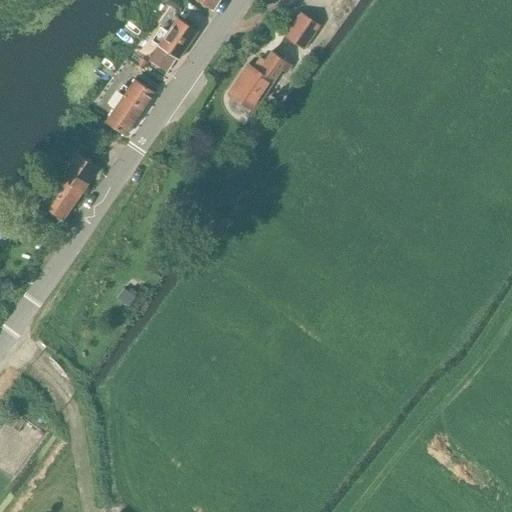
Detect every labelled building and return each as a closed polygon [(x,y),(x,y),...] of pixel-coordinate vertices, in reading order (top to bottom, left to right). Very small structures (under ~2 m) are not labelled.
[(167,0),(166,4),(168,5),(175,9),(180,2),(176,0),(167,0)] [(198,0),(212,10),(219,0),(198,0)] [(304,50),(321,26),(301,12),(285,36),(304,50)] [(158,46),(150,59),(152,61),(167,71),(176,58),(178,60),(198,32),(178,18),(168,32),(159,45),(158,46)] [(291,65),(272,52),(265,61),(262,58),(254,69),(249,65),(228,94),(253,112),(275,81),(274,81),(282,70),(286,72),(291,65)] [(124,137),(125,135),(154,93),(135,80),(105,123),(124,137)] [(233,156),(217,146),(209,160),(224,170),(233,156)] [(63,220),(100,168),(76,152),(58,176),(61,179),(43,205),(63,220)]
